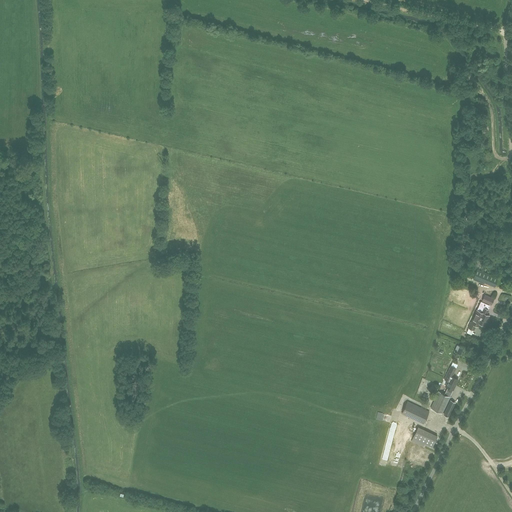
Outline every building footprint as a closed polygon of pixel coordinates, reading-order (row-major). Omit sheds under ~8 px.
[(476,274),(485,278),(483,281),(494,286),(497,279),(478,270),(476,274)] [(491,305),(494,299),(484,295),(482,301),(491,305)] [(483,308),(481,312),(477,310),(471,323),(470,323),(468,328),(474,330),(476,325),(478,326),(480,323),(480,324),(481,325),(483,326),(484,325),(485,326),(489,316),(487,315),(489,310),(483,308)] [(439,393),(432,409),(443,414),(450,398),(450,397),(458,380),(452,377),(456,369),(451,367),(445,380),(448,381),(443,394),(439,393)] [(429,412),(416,405),(407,401),(402,413),(424,424),(429,412)] [(445,415),(449,417),(455,403),(451,401),(445,415)] [(432,447),(437,436),(418,427),(413,438),(432,447)]
